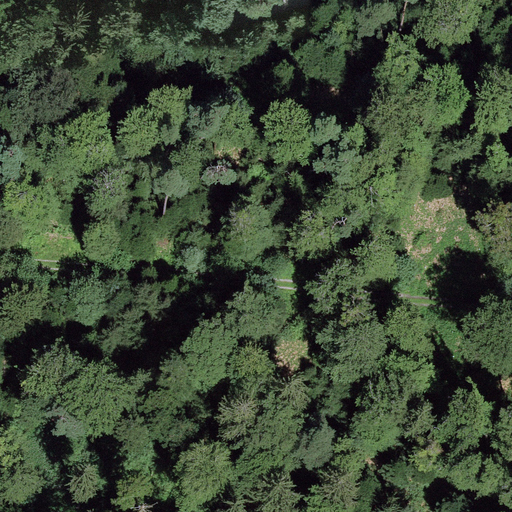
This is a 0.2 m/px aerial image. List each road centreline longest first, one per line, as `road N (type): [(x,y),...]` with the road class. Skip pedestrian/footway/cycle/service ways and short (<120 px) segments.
road 1 (track): [(511,306),(129,269),(0,265)]
road 2 (track): [(0,106),(105,60),(290,0)]
